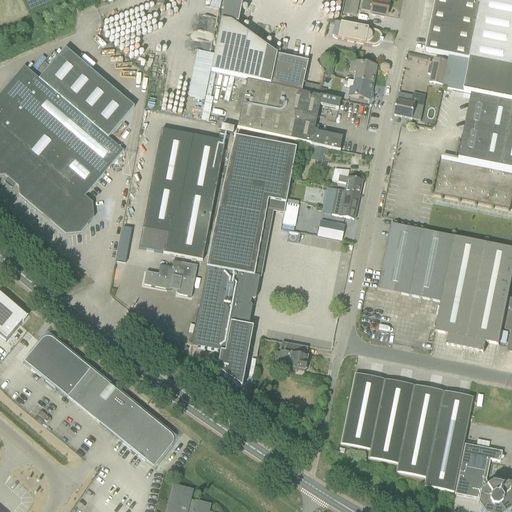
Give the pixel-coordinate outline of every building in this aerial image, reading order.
[(346,0),(344,15),(356,17),(359,0),(346,0)] [(370,14),(386,17),(389,5),(386,5),(387,0),(363,0),(361,11),(370,13),(370,14)] [(470,61),(463,94),(472,96),(511,103),(511,0),(437,0),(426,53),(449,57),(464,60),(470,61)] [(269,86),(275,56),(232,20),(222,19),(210,73),(247,81),(269,86)] [(379,33),(375,31),(340,24),(339,29),(337,30),(334,31),(333,34),(333,37),(335,39),(337,40),(372,47),(376,47),(379,45),(381,42),(382,39),(381,36),(379,33)] [(80,234),(93,218),(92,204),(84,198),(123,152),(108,139),(134,109),(65,50),(39,80),(24,67),(0,95),(0,176),(5,176),(19,188),(20,196),(66,235),(80,234)] [(275,56),(269,86),(301,93),(308,63),(275,56)] [(430,66),(428,75),(431,76),(429,84),(436,85),(435,90),(443,91),(443,89),(449,63),(435,59),(433,67),(430,66)] [(372,86),(376,68),(361,65),(352,63),(350,73),(355,74),(354,82),(372,86)] [(332,78),(333,73),(332,70),(326,69),(325,76),(332,78)] [(310,145),(310,146),(339,152),(342,139),(318,134),(317,132),(314,131),(319,107),(321,98),(301,94),(301,93),(269,86),(247,81),(247,82),(237,129),(306,145),(310,145)] [(350,90),(348,97),(369,102),(372,86),(354,82),(352,90),(350,90)] [(325,98),(327,90),(320,89),(319,93),(318,97),(325,98)] [(413,97),(399,94),(395,117),(412,120),(415,106),(424,107),(426,97),(414,94),(413,97)] [(442,161),(435,195),(510,211),(511,201),(511,103),(472,96),(466,125),(458,164),(442,161)] [(340,102),(321,98),(319,107),(338,110),(340,102)] [(222,127),(220,134),(232,136),(234,130),(222,127)] [(161,132),(142,230),(167,235),(169,225),(176,226),(193,138),(161,132)] [(219,361),(217,371),(240,385),(252,325),(249,325),(250,320),(248,318),(251,316),(252,308),(254,306),(255,302),(254,301),(256,300),(257,291),(256,289),(258,287),(259,279),(254,278),(256,266),(260,245),(266,212),(284,216),(291,180),(297,148),(235,136),(213,228),(214,228),(192,349),(220,354),(219,361)] [(163,255),(202,262),(225,144),(193,138),(176,226),(169,225),(167,235),(163,255)] [(300,147),(298,157),(302,159),(304,152),(308,153),(309,149),(305,148),(300,147)] [(322,163),(325,150),(323,150),(318,149),(316,160),(315,162),(322,163)] [(345,193),(360,196),(362,182),(348,179),(349,172),(334,171),(332,182),(347,185),(345,193)] [(331,216),(340,218),(346,219),(354,221),(360,196),(345,193),(336,191),(331,216)] [(345,227),(320,222),(317,238),(341,243),(345,227)] [(392,225),(378,291),(441,304),(455,238),(392,225)] [(487,245),(455,238),(441,304),(436,333),(449,336),(447,346),(465,350),(487,245)] [(485,343),(499,346),(511,281),(511,249),(487,245),(465,350),(483,354),(485,343)] [(160,267),(158,276),(146,274),(143,287),(169,291),(170,291),(171,291),(172,291),(172,290),(173,290),(173,289),(173,288),(176,289),(176,292),(176,293),(176,294),(176,295),(177,295),(178,296),(179,296),(191,299),(197,270),(181,267),(182,264),(173,263),(171,269),(160,267)] [(0,295),(0,337),(6,342),(26,318),(0,295)] [(90,371),(52,340),(49,339),(46,339),(45,339),(45,340),(43,341),(24,364),(67,399),(107,431),(106,432),(109,435),(110,434),(154,469),(171,447),(172,445),(173,443),(173,441),(172,439),(171,437),(170,436),(90,371)] [(308,349),(282,344),(280,353),(278,361),(277,367),(304,372),(305,371),(306,369),(307,367),(306,365),(307,358),(306,358),(308,349)] [(384,382),(380,381),(354,376),(340,446),(370,452),(384,382)] [(413,387),(410,387),(384,382),(370,452),(368,460),(397,466),(413,387)] [(443,393),(433,392),(413,387),(397,466),(396,474),(425,480),(443,393)] [(473,399),(471,399),(443,393),(425,480),(423,488),(453,495),(468,423),(473,399)] [(301,422),(302,418),(286,414),(285,419),(301,422)] [(308,429),(311,424),(303,419),(300,425),(308,429)] [(500,463),(502,453),(466,446),(455,496),(478,501),(477,508),(480,511),(510,511),(511,504),(511,499),(509,495),(511,493),(511,490),(492,486),(490,488),(486,482),(490,461),(500,463)] [(209,511),(211,506),(191,500),(193,491),(172,486),(165,511),(209,511)]
